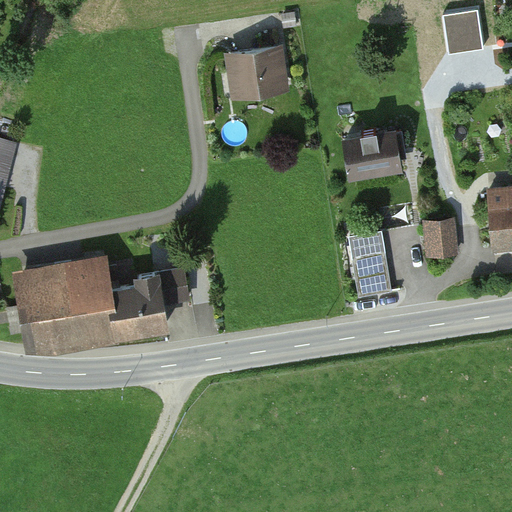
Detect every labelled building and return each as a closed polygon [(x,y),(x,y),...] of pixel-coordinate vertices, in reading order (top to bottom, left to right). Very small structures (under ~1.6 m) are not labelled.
[(480,7),(445,12),(451,50),(486,45),(480,7)] [(228,52),(233,98),(286,93),(281,47),(228,52)] [(346,138),(352,172),(401,164),(399,148),(406,147),(402,129),(377,133),(376,129),(363,131),(364,135),(346,138)] [(511,187),(490,189),(494,244),(511,242),(511,187)] [(457,218),(424,221),(427,256),(460,253),(457,218)] [(386,254),(354,258),(359,297),(391,293),(386,254)] [(15,270),(27,352),(167,331),(159,278),(108,286),(104,257),(15,270)]
